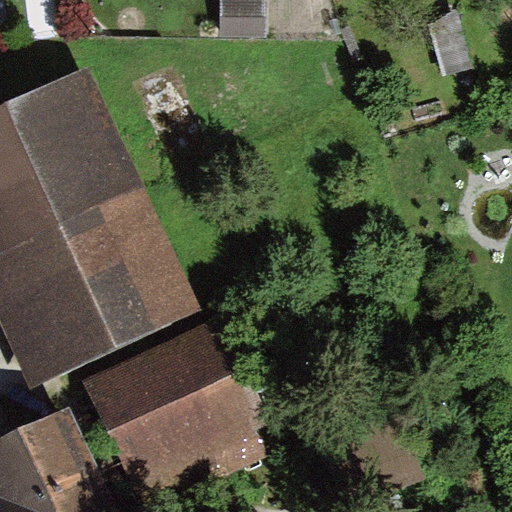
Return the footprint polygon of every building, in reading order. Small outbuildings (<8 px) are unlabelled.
[(267,2),(223,1),(222,36),(266,37),(267,2)] [(433,27),(446,79),(472,71),(455,11),(433,27)] [(199,318),(88,75),(0,115),(0,331),(30,396),(199,318)] [(220,324),(83,388),(140,511),(159,511),(274,459),(262,433),(269,430),(220,324)] [(110,511),(93,474),(69,420),(0,450),(0,511),(110,511)]
